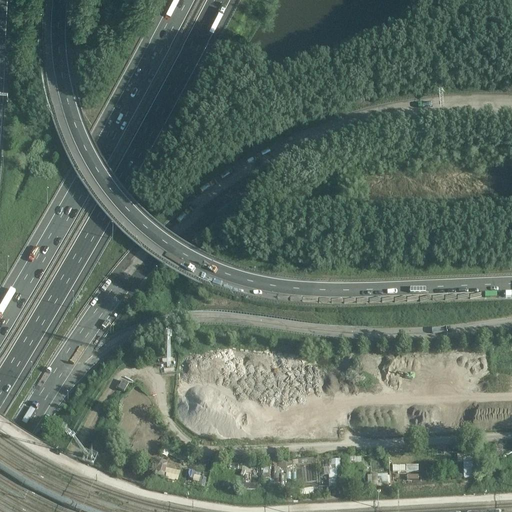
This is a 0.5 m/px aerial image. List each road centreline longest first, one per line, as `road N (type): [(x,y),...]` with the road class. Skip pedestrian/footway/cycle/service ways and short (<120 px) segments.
road 1 (motorway): [(0,467),(107,298),(174,226),(232,181),(362,122),(511,106)]
road 2 (motorway): [(59,0),(59,67),(80,137),(132,213),(185,254),(239,277),(297,287),(511,283)]
road 3 (motorway): [(0,388),(99,225),(219,0)]
road 4 (residential): [(511,436),(206,451),(170,428),(159,383)]
road 5 (motorway): [(186,0),(0,327)]
